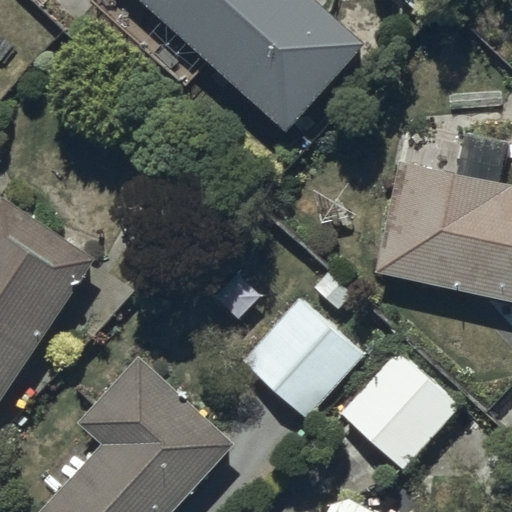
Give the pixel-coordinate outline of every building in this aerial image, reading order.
[(142,0),(287,131),(366,43),(318,0),(142,0)] [(404,160),(380,272),(511,301),(511,186),(504,185),(511,150),(511,144),(469,135),(460,173),(404,160)] [(0,416),(103,261),(6,196),(0,205),(0,416)] [(304,293),(243,358),(307,419),(369,354),(304,293)] [(463,405),(405,351),(346,414),(404,468),(463,405)] [(179,511),(239,444),(144,361),(86,426),(107,445),(47,511),(179,511)] [(378,511),(346,493),(334,511),(378,511)]
